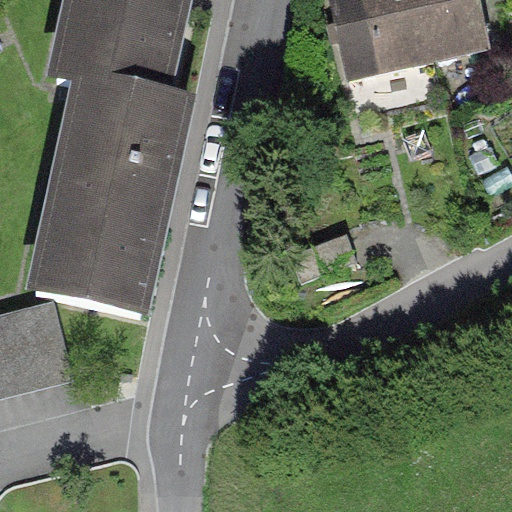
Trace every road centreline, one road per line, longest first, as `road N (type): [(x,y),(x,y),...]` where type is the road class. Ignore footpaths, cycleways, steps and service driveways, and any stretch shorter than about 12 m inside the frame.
road 1 (residential): [(197,355),(268,0)]
road 2 (residential): [(197,355),(261,366),(296,361),(347,344),(511,260)]
road 3 (residential): [(183,511),(183,429),(197,355)]
